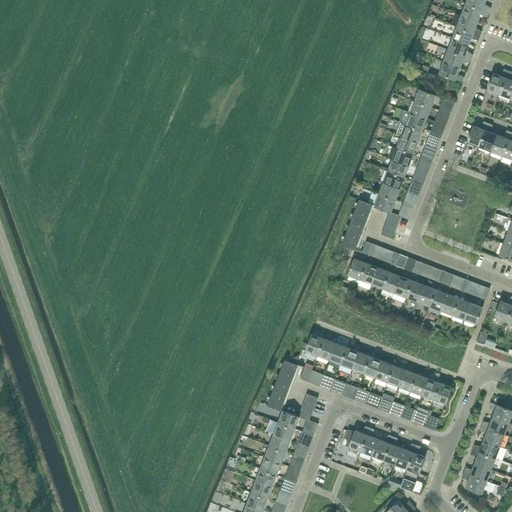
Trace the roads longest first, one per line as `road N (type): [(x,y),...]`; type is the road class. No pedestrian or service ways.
road 1 (residential): [(511,286),(406,248),(486,39),(511,49)]
road 2 (tertiary): [(97,511),(0,238)]
road 3 (residential): [(295,511),(341,406),(449,446)]
